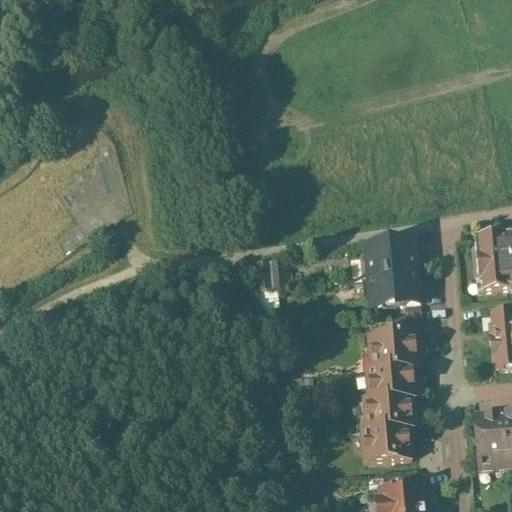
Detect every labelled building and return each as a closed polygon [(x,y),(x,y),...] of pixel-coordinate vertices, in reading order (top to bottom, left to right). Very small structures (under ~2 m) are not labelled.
[(511,237),(505,238),(497,240),(497,238),(474,240),(476,259),(478,283),(482,282),(483,295),(511,292),(511,237)] [(414,248),(365,252),(366,258),(362,262),(363,274),(367,277),(368,282),(417,278),(416,271),(420,266),(416,262),(414,248)] [(271,267),(255,268),(257,292),(273,291),(271,267)] [(417,278),(368,282),(368,287),(365,291),(366,303),(370,306),(370,312),(420,308),(418,293),(422,289),(418,285),(417,278)] [(511,318),(494,320),(495,332),(491,333),(493,363),(499,367),(500,374),(511,373),(511,318)] [(494,320),(482,321),(483,334),(491,333),(495,332),(494,320)] [(415,336),(389,339),(389,340),(369,342),(371,357),(376,361),(377,372),(367,373),(367,374),(418,370),(415,336)] [(418,370),(367,374),(367,376),(372,375),(373,385),(369,391),(370,403),(365,403),(365,404),(416,400),(413,371),(418,370)] [(416,400),(365,404),(366,417),(371,421),(372,432),(362,433),(362,434),(413,430),(411,401),(416,400)] [(511,417),(486,420),(486,421),(475,422),(479,469),(490,468),(490,474),(511,471),(511,417)] [(413,430),(362,434),(363,436),(368,435),(368,446),(364,451),(365,466),(385,464),(385,466),(411,463),(408,431),(413,430)] [(424,485),(414,486),(415,496),(425,495),(425,488),(424,485)] [(440,487),(425,488),(425,495),(427,511),(443,510),(440,487)] [(415,496),(399,498),(398,493),(380,495),(381,505),(378,506),(378,511),(427,511),(425,495),(415,496)]
